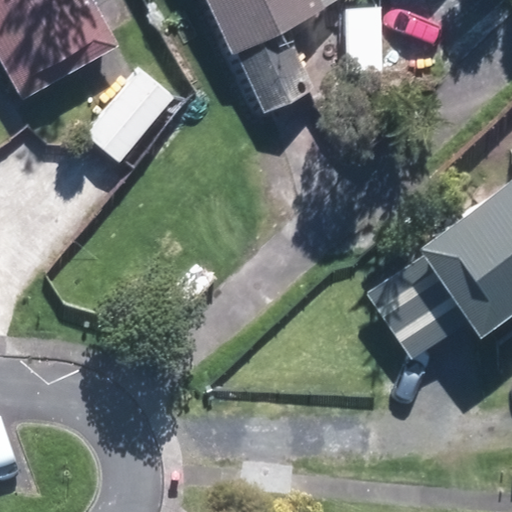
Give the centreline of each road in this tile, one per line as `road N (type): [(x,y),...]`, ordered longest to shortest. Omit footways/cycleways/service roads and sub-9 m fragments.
road 1 (unknown): [(173,472),(335,212),(511,50)]
road 2 (residential): [(0,386),(55,392),(116,425),(135,483),(126,511)]
